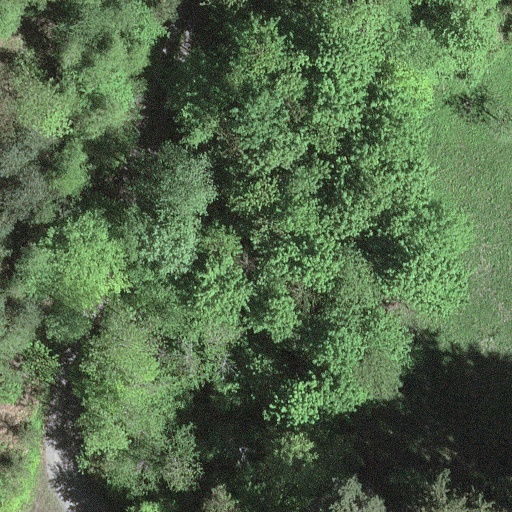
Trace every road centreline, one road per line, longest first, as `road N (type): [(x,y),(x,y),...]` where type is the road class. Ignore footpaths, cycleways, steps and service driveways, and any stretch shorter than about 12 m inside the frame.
road 1 (track): [(78,473),(76,425),(94,311),(128,206)]
road 2 (track): [(128,206),(193,0)]
